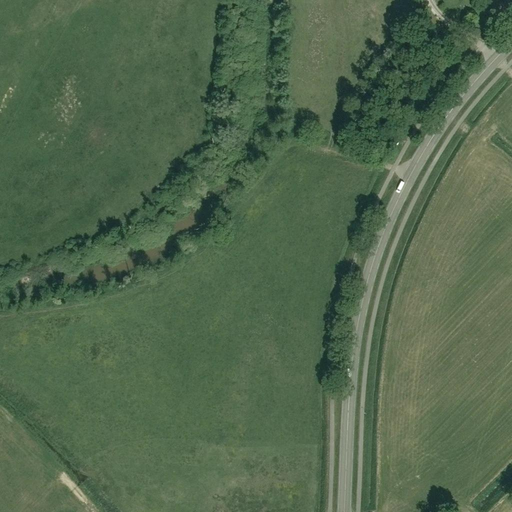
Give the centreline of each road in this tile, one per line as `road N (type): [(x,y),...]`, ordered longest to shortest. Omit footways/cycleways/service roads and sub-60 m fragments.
road 1 (secondary): [(344,511),(352,359),(378,252),(432,134),(511,44)]
road 2 (track): [(0,312),(138,284),(189,256),(226,227),(299,141),(411,172)]
